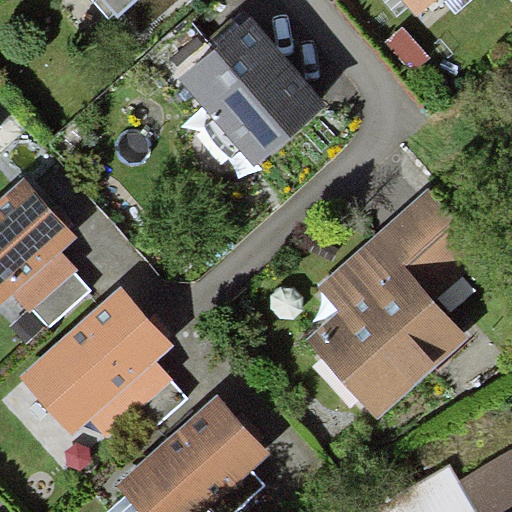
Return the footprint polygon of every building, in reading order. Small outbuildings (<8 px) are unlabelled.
[(116,10),(123,17),(142,0),(94,0),(109,16),(116,10)] [(398,0),(416,21),(441,0),(398,0)] [(181,83),(258,169),(325,110),(247,23),(227,41),(181,83)] [(0,202),(0,313),(17,297),(30,311),(11,329),(28,347),(89,289),(59,258),(75,243),(53,221),(19,185),(0,202)] [(303,337),(380,421),(466,343),(436,309),(492,258),(427,187),(319,285),(338,305),(303,337)] [(23,382),(75,437),(92,421),(107,437),(130,416),(148,435),(185,399),(154,367),(173,350),(151,328),(118,292),(23,382)] [(117,491),(135,511),(206,511),(209,510),(211,511),(242,511),(269,488),(255,473),(269,460),(248,436),(217,402),(117,491)] [(511,511),(511,447),(458,480),(452,465),(374,511),(511,511)]
